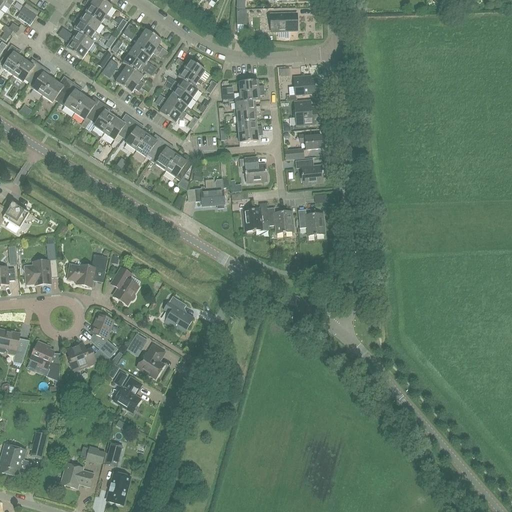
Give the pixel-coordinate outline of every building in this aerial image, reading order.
[(11,6),(1,0),(0,0),(0,10),(0,11),(3,6),(8,10),(11,6)] [(87,0),(86,2),(106,16),(112,7),(100,0),(93,0),(93,1),(90,0),(87,0)] [(106,16),(86,2),(83,6),(87,9),(85,13),(100,24),(104,19),(108,22),(110,19),(106,16)] [(20,12),(33,21),(36,17),(23,8),(20,12)] [(237,26),(244,25),(246,25),(246,10),(236,11),(237,26)] [(33,21),(20,12),(16,18),(29,27),(33,21)] [(77,15),(75,19),(95,32),(100,24),(85,13),(81,18),(77,15)] [(297,15),(270,15),(270,25),(276,25),(276,33),(297,32),(297,15)] [(95,32),(75,19),(72,23),(76,26),(73,30),(89,41),(95,32)] [(13,31),(9,28),(9,29),(5,26),(1,31),(4,34),(0,39),(5,43),(13,31)] [(70,34),(68,38),(88,52),(93,44),(89,41),(73,30),(77,33),(74,37),(70,34)] [(145,30),(139,39),(159,53),(162,49),(158,46),(161,42),(152,35),(145,30)] [(88,52),(68,38),(65,42),(69,45),(66,50),(82,60),(88,52)] [(159,53),(139,39),(134,47),(150,58),(153,54),(157,57),(159,53)] [(12,77),(23,60),(18,56),(20,53),(11,46),(0,62),(0,64),(4,67),(2,69),(12,77)] [(150,58),(134,47),(128,55),(148,69),(151,65),(147,63),(150,58)] [(128,55),(122,64),(138,74),(141,70),(145,73),(148,69),(128,55)] [(29,64),(23,60),(12,77),(22,84),(24,81),(29,84),(41,67),(31,60),(29,64)] [(179,66),(199,80),(205,72),(189,61),(186,65),(182,63),(179,66)] [(283,63),(284,71),(294,71),(294,63),(283,63)] [(126,67),(121,75),(141,89),(144,85),(139,82),(142,78),(138,75),(138,74),(122,64),(126,67)] [(199,80),(179,66),(177,71),(180,73),(178,77),(194,88),(197,83),(200,86),(202,82),(199,80)] [(50,73),(41,67),(29,84),(33,87),(32,90),(42,97),(53,81),(47,77),(50,73)] [(317,94),(320,94),(319,87),(317,87),(316,81),(308,81),(308,78),(302,78),(301,73),(301,78),(294,79),(295,91),(288,91),(289,96),(286,96),(286,101),(296,100),(296,96),(317,94)] [(141,89),(121,75),(115,83),(131,94),(134,90),(138,93),(141,89)] [(194,88),(178,77),(177,78),(182,81),(179,85),(174,82),(172,86),(192,99),(198,91),(193,88),(194,88)] [(59,85),(53,81),(42,97),(52,104),(56,98),(61,102),(73,84),(63,78),(59,85)] [(239,93),(264,91),(263,87),(258,87),(258,82),(238,83),(239,93)] [(73,84),(61,102),(65,105),(63,107),(74,114),(85,98),(79,94),(82,90),(73,84)] [(192,99),(172,86),(169,90),(173,93),(171,97),(186,108),(192,99)] [(213,89),(209,86),(205,92),(209,95),(213,89)] [(264,91),(239,93),(240,103),(260,102),(259,96),(264,96),(264,91)] [(186,108),(171,97),(167,101),(163,99),(161,102),(184,118),(186,115),(183,113),(186,108)] [(90,102),(85,98),(74,114),(84,121),(86,118),(91,122),(103,104),(93,98),(90,102)] [(26,101),(22,108),(31,113),(35,106),(26,101)] [(184,118),(161,102),(158,106),(162,109),(159,114),(171,122),(167,128),(170,131),(175,125),(178,119),(182,122),(184,118)] [(260,102),(240,103),(235,104),(236,110),(233,111),(233,114),(260,112),(260,107),(255,108),(254,102),(260,102)] [(296,127),(320,125),(319,108),(311,109),(310,102),(294,104),(296,127)] [(112,111),(103,104),(91,122),(95,125),(93,127),(104,135),(115,119),(109,114),(112,111)] [(261,116),(260,112),(233,114),(234,118),(236,118),(237,123),(256,122),(256,117),(261,116)] [(115,119),(104,135),(114,141),(117,135),(123,139),(135,122),(125,115),(120,122),(115,119)] [(144,128),(135,122),(123,139),(127,142),(125,144),(136,152),(147,136),(141,132),(144,128)] [(256,122),(237,123),(238,134),(262,132),(262,127),(257,128),(256,122)] [(262,132),(238,134),(239,144),(258,142),(257,137),(262,136),(262,132)] [(321,136),(312,137),(312,135),(299,137),(300,144),(305,143),(306,151),(322,149),(321,136)] [(152,139),(147,136),(136,152),(146,159),(147,156),(152,160),(164,142),(155,136),(152,139)] [(164,142),(152,160),(156,163),(155,165),(165,172),(177,156),(171,152),(173,148),(164,142)] [(303,151),(286,153),(286,161),(304,159),(303,151)] [(177,156),(165,172),(175,179),(177,177),(181,180),(193,162),(184,156),(182,160),(177,156)] [(257,166),(257,159),(239,161),(240,168),(245,168),(246,184),(267,183),(265,166),(257,166)] [(323,184),(321,167),(313,168),(313,161),(295,162),(296,170),(301,170),(303,186),(323,184)] [(201,175),(195,173),(193,181),(199,182),(201,175)] [(135,184),(139,186),(143,179),(140,177),(135,184)] [(224,209),(223,205),(224,205),(223,191),(223,189),(229,189),(228,180),(216,181),(214,184),(215,189),(204,190),(204,188),(201,188),(201,190),(194,191),(195,203),(201,203),(202,207),(217,206),(217,210),(224,209)] [(326,195),(314,197),(315,204),(327,203),(326,195)] [(179,196),(173,206),(179,210),(185,199),(179,196)] [(269,227),(267,210),(266,204),(259,205),(259,210),(243,212),(245,232),(261,231),(269,231),(268,227),(269,227)] [(0,209),(0,225),(4,220),(19,230),(29,215),(12,205),(6,213),(0,209)] [(267,210),(269,227),(275,226),(276,234),(293,233),(291,212),(275,214),(274,209),(267,210)] [(324,235),(322,215),(315,215),(314,210),(310,211),(310,216),(306,216),(305,211),(298,212),(300,229),(307,228),(307,237),(324,235)] [(47,255),(55,255),(54,245),(46,245),(47,255)] [(104,274),(107,259),(93,256),(91,268),(79,266),(79,268),(70,266),(67,281),(76,282),(76,286),(92,289),(95,272),(104,274)] [(50,280),(58,279),(56,260),(47,261),(48,262),(33,263),(33,268),(25,268),(26,285),(35,285),(35,287),(50,285),(50,280)] [(8,282),(15,282),(14,270),(7,270),(7,268),(0,268),(0,289),(0,290),(0,287),(8,286),(8,282)] [(134,294),(138,288),(128,281),(131,276),(120,269),(113,281),(120,285),(112,297),(127,306),(129,303),(132,302),(134,301),(135,299),(135,297),(134,294)] [(184,333),(193,319),(182,312),(186,306),(172,298),(168,304),(168,303),(163,310),(170,314),(164,323),(172,328),(173,327),(184,333)] [(105,340),(113,322),(98,316),(91,335),(98,337),(97,339),(97,338),(92,344),(102,353),(107,348),(102,343),(104,340),(105,340)] [(21,365),(26,350),(18,348),(17,346),(19,337),(10,335),(10,333),(0,331),(0,348),(5,349),(7,353),(7,355),(14,357),(11,369),(19,370),(21,365)] [(136,335),(127,349),(133,353),(135,349),(140,353),(147,342),(136,335)] [(59,383),(59,365),(51,365),(49,364),(54,353),(46,349),(47,347),(38,343),(30,361),(38,364),(37,367),(46,371),(47,370),(49,371),(46,378),(59,383)] [(73,373),(96,364),(92,353),(87,355),(82,344),(66,351),(70,362),(69,362),(73,373)] [(158,363),(164,353),(152,346),(146,355),(145,354),(136,368),(155,380),(164,366),(158,363)] [(114,368),(115,366),(109,361),(102,354),(98,358),(105,365),(111,370),(113,368),(114,368)] [(120,373),(113,384),(120,388),(127,377),(120,373)] [(134,397),(141,386),(130,379),(123,390),(122,389),(113,402),(132,414),(140,400),(134,397)] [(6,390),(7,390),(7,392),(12,394),(13,388),(9,387),(9,386),(6,384),(5,384),(3,385),(2,387),(2,390),(4,391),(6,390)] [(41,460),(47,436),(35,433),(30,458),(41,460)] [(110,444),(105,465),(116,468),(122,447),(110,444)] [(26,451),(5,445),(0,461),(0,465),(1,466),(0,467),(0,473),(16,478),(19,470),(31,473),(33,465),(28,464),(29,462),(23,461),(26,451)] [(89,447),(85,462),(94,465),(95,464),(102,466),(105,454),(98,452),(99,450),(89,447)] [(83,469),(66,464),(60,485),(77,489),(79,484),(90,487),(93,474),(82,471),(83,469)] [(123,506),(127,489),(111,485),(107,502),(123,506)]
